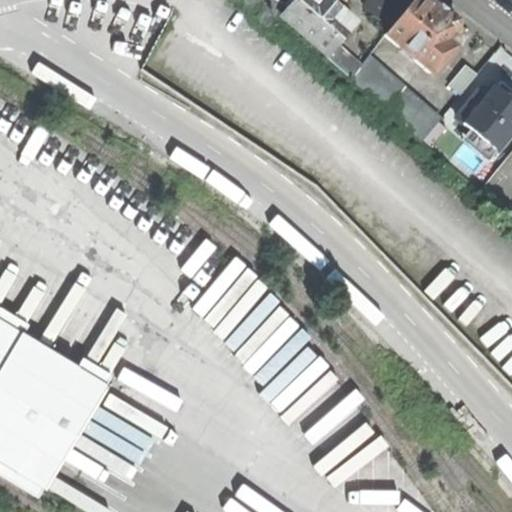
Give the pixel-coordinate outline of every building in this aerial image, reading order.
[(244,0),(267,33),(285,2),(281,0),(244,0)] [(336,45),(355,23),(334,4),(329,0),(298,0),(284,17),(327,55),(326,57),(352,80),(362,67),(336,45)] [(371,0),(366,7),(391,27),(413,0),(371,0)] [(440,68),(440,67),(446,58),(448,58),(456,48),(456,47),(447,41),(447,39),(453,32),(454,32),(459,26),(458,20),(449,13),(433,0),(413,0),(391,27),(385,35),(425,68),(424,69),(429,73),(436,72),(440,68)] [(368,59),(362,67),(352,80),(422,142),(441,120),(368,59)] [(462,95),(478,75),(466,65),(450,85),(462,95)] [(489,160),(511,133),(511,101),(511,100),(511,90),(510,89),(503,83),(500,83),(496,88),(494,86),(483,98),(478,94),(458,118),(481,138),(474,147),(489,160)] [(0,460),(46,488),(109,382),(0,317),(0,460)]
